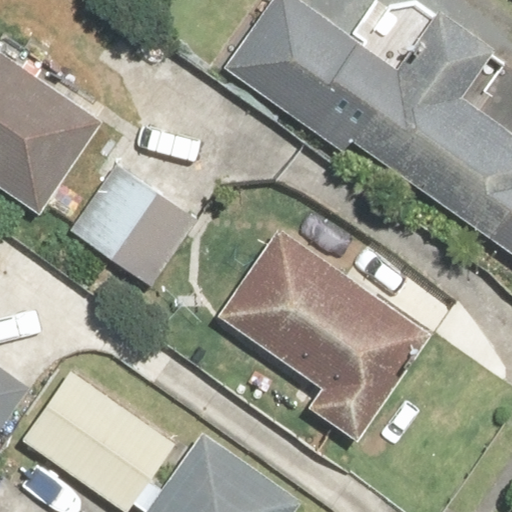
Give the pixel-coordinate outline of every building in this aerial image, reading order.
[(317,0),(280,0),(235,62),(352,148),(361,136),(511,246),(511,122),(471,93),(507,44),(449,2),(404,63),(317,0)] [(0,39),(0,176),(48,210),(113,118),(0,39)] [(198,222),(115,162),(67,229),(149,289),(198,222)] [(443,333),(282,222),(221,310),(326,383),(314,400),(370,439),(443,333)] [(0,427),(34,381),(0,356),(0,427)] [(132,511),(177,446),(68,372),(21,441),(125,511),(132,511)] [(313,511),(319,505),(209,428),(149,511),(313,511)]
